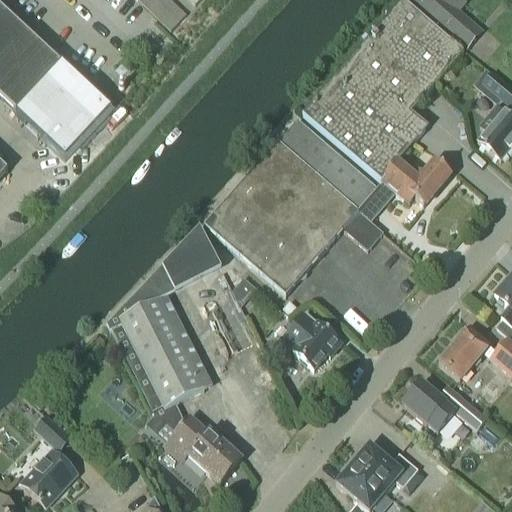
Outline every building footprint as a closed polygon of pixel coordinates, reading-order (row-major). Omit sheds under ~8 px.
[(479,34),(439,0),(426,0),(417,11),(464,52),(479,34)] [(462,57),(401,4),(301,119),(379,187),(380,186),(401,205),(408,197),(422,210),(449,179),(434,166),(423,178),(416,172),(410,178),(396,166),(427,132),(409,116),(462,57)] [(0,103),(15,117),(60,69),(0,13),(0,103)] [(501,106),(511,95),(491,78),(481,89),(501,106)] [(499,165),(511,150),(511,122),(497,109),(478,131),(484,136),(476,146),(499,165)] [(357,217),(377,194),(296,125),(276,148),(357,217)] [(357,217),(276,148),(204,232),(284,301),(342,234),(366,255),(381,238),(357,217)] [(154,279),(106,330),(109,337),(112,335),(135,382),(152,416),(162,411),(164,415),(203,395),(168,325),(175,320),(166,301),(220,274),(210,255),(200,235),(198,232),(162,271),(154,279)] [(511,280),(511,279),(492,302),(507,314),(499,325),(511,336),(511,280)] [(281,315),(288,321),(295,313),(288,307),(281,315)] [(305,317),(279,345),(291,356),(313,374),(325,360),(328,362),(340,348),(317,327),(305,317)] [(458,385),(490,348),(469,330),(437,367),(458,385)] [(511,379),(511,345),(507,342),(491,362),(511,379)] [(447,391),(437,403),(420,388),(402,409),(425,430),(426,429),(436,438),(453,417),(474,435),(485,423),(447,391)] [(56,455),(67,443),(44,421),(33,433),(56,455)] [(208,435),(206,437),(189,421),(170,442),(187,458),(186,459),(219,489),(241,465),(208,435)] [(341,481),(334,489),(356,508),(352,511),(372,511),(394,487),(401,493),(417,475),(398,459),(390,468),(368,449),(361,457),(356,458),(341,476),(341,481)] [(55,494),(72,476),(49,455),(19,488),(44,511),(57,496),(55,494)] [(0,511),(12,511),(0,499),(0,511)]
